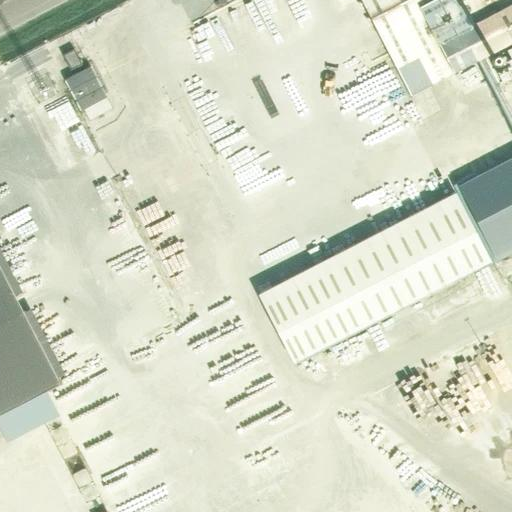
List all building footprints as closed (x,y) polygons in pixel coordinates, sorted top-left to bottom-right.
[(511,0),(361,0),(398,69),(419,58),(433,85),(511,44),(511,0)] [(76,52),(63,58),(71,74),(83,68),(76,52)] [(90,69),(64,82),(80,113),(106,99),(90,69)] [(511,158),(456,188),(495,261),(511,252),(511,158)] [(295,366),(492,265),(460,202),(263,303),(295,366)] [(0,268),(0,418),(61,387),(60,386),(42,350),(0,268)] [(93,382),(50,398),(58,419),(101,403),(93,382)]
